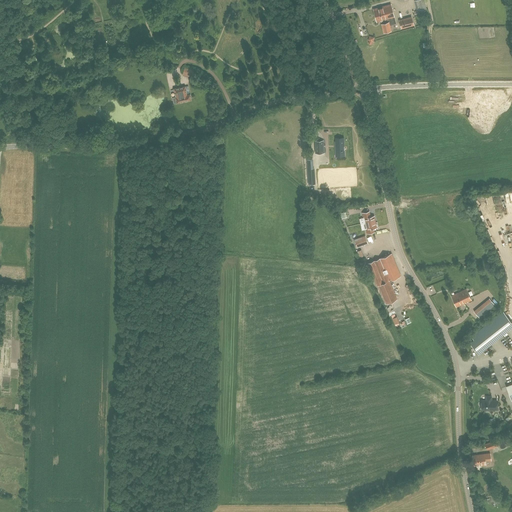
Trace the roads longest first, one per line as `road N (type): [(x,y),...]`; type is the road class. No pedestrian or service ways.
road 1 (tertiary): [(471,511),(453,356),(396,242),(363,90)]
road 2 (unclassified): [(0,147),(149,144),(270,103),(363,90)]
road 3 (track): [(133,146),(121,511)]
road 4 (unclassified): [(363,90),(511,84)]
